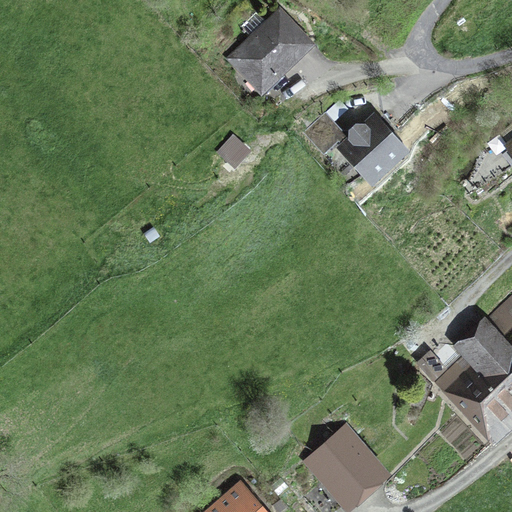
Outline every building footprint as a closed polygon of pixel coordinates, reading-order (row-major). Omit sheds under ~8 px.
[(262,88),(309,44),(280,14),(269,24),(256,11),(241,25),(254,39),(234,58),(262,88)] [(323,154),(344,134),(325,113),(304,132),(323,154)] [(372,177),(401,150),(374,121),(365,129),(363,127),(357,127),(352,131),(352,137),(354,139),(345,148),(372,177)] [(511,331),(501,341),(486,324),(462,347),(439,343),(419,363),(433,378),(463,348),(477,364),(454,386),(494,428),(511,410),(511,331)] [(380,474),(341,429),(310,456),(327,475),(303,497),(316,511),(332,511),(347,499),(349,500),(380,474)] [(266,511),(241,483),(208,511),(266,511)]
